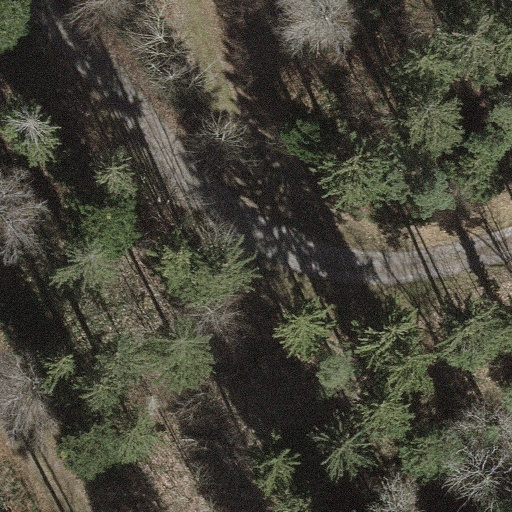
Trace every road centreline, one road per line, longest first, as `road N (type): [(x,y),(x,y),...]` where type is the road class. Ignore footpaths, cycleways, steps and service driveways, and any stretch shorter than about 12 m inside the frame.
road 1 (track): [(511,253),(343,282),(232,240),(24,0)]
road 2 (track): [(95,511),(0,373)]
